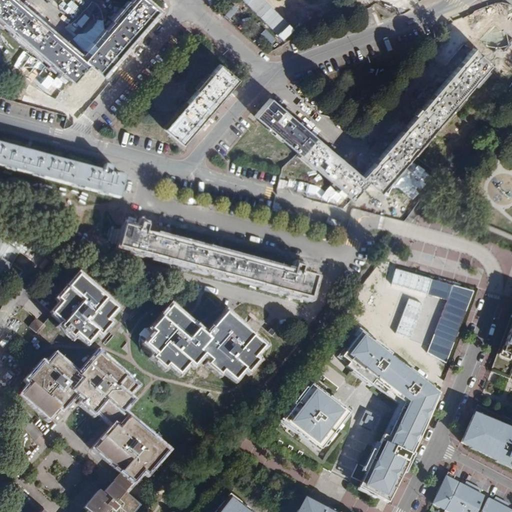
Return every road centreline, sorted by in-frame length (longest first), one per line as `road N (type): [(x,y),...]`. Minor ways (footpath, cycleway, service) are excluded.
road 1 (residential): [(0,325),(50,246),(307,310),(345,256)]
road 2 (residential): [(436,445),(493,295),(492,266),(474,248),(357,217)]
road 3 (residential): [(150,162),(143,199),(345,256)]
road 4 (residential): [(269,75),(456,0)]
road 5 (residential): [(71,140),(189,5)]
road 6 (residential): [(357,217),(186,172)]
road 7 (residential): [(186,172),(269,75)]
